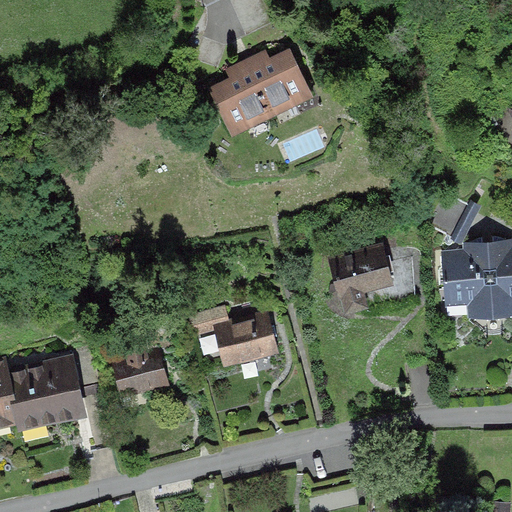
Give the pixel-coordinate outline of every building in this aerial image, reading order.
[(232,77),(209,88),(234,137),(316,96),(292,47),(271,58),(267,49),(227,69),(232,77)] [(467,250),(446,251),(450,305),(470,304),(471,316),(511,313),(511,242),(466,246),(467,250)] [(402,245),(335,266),(350,311),(416,291),(402,245)] [(273,315),(214,327),(220,355),(279,343),(273,315)] [(74,355),(9,369),(14,397),(11,398),(17,426),(18,432),(87,418),(74,355)] [(163,355),(113,366),(120,397),(170,386),(163,355)] [(0,429),(17,426),(11,398),(14,397),(9,369),(7,360),(0,361),(0,429)]
